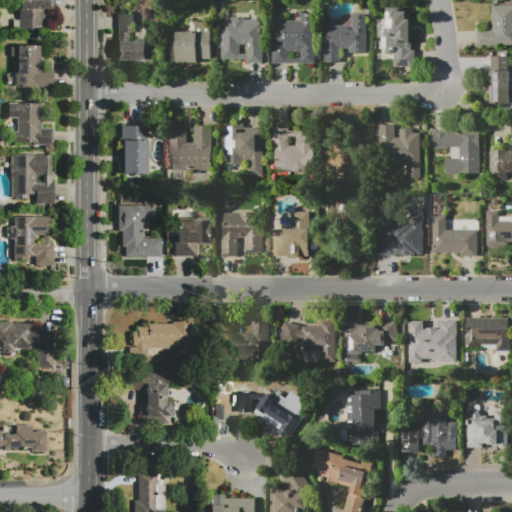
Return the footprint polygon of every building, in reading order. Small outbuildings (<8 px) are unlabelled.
[(18,29),(18,0),(52,0),(52,10),(45,10),(45,29),(18,29)] [(511,45),(477,45),(477,29),(492,29),(492,5),(511,5),(511,45)] [(386,54),(386,7),(401,7),(401,9),(411,9),(411,40),(412,40),(412,50),(415,50),(415,66),(393,66),(393,54),(386,54)] [(272,20),(300,20),(300,13),(316,13),(316,64),(273,64),(272,20)] [(117,61),(117,14),(135,14),(135,33),(128,33),(128,40),(150,40),(150,49),(154,49),(154,61),(117,61)] [(324,63),(324,22),(337,22),(337,25),(352,25),(352,15),(367,15),(368,52),(349,52),(349,49),(340,49),(340,62),(324,63)] [(222,59),(222,22),(231,22),(231,17),(245,17),(245,19),(262,19),(262,45),(264,45),(264,63),(246,63),(246,59),(222,59)] [(213,59),(199,59),(199,63),(171,63),(171,46),(177,46),(177,31),(194,31),(194,22),(213,22),(213,59)] [(7,72),(12,72),(12,56),(11,56),(11,46),(17,46),(17,45),(40,45),(40,72),(54,72),(54,89),(41,89),(41,96),(15,96),(15,89),(7,89),(7,72)] [(491,57),(511,57),(511,82),(511,95),(511,103),(491,103),(491,57)] [(7,103),(43,103),(43,128),(53,128),(53,145),(16,145),(16,142),(12,142),(12,131),(16,131),(16,118),(7,118),(7,103)] [(511,116),(511,172),(510,172),(510,178),(489,178),(489,151),(492,151),(492,150),(508,150),(508,151),(511,151),(511,116)] [(422,178),(407,178),(406,162),(378,162),(378,125),(395,125),(395,137),(400,137),(400,128),(411,128),(411,125),(421,125),(422,178)] [(119,173),(119,126),(147,126),(147,173),(119,173)] [(169,170),(169,129),(188,129),(188,142),(195,142),(195,126),(216,126),(216,170),(169,170)] [(264,128),(264,173),(249,173),(249,152),(240,152),(240,128),(264,128)] [(273,129),(290,129),(290,131),(301,131),(301,132),(316,132),(316,167),(306,167),(306,171),(292,171),(292,167),(275,167),(275,142),(273,142),(273,129)] [(447,174),(447,158),(459,158),(459,147),(449,147),(449,149),(434,149),(434,131),(481,131),(481,174),(447,174)] [(10,154),(54,154),(54,206),(34,206),(34,198),(10,198),(10,154)] [(118,205),(154,205),(154,219),(142,219),(142,237),(161,237),(161,257),(124,258),(124,247),(121,247),(121,232),(118,232),(118,205)] [(379,255),(423,255),(421,207),(407,208),(407,219),(389,219),(389,215),(378,216),(379,255)] [(487,210),(499,210),(499,216),(499,221),(511,221),(511,243),(508,243),(508,245),(487,245),(487,210)] [(274,229),(293,229),(293,211),(311,211),(311,256),(274,256),(274,229)] [(218,256),(218,213),(255,213),(255,216),(263,216),(263,231),(269,231),(270,250),(264,250),(264,253),(245,253),(245,239),(238,239),(238,256),(218,256)] [(433,215),(446,215),(446,217),(448,216),(449,216),(450,217),(452,217),(454,219),(456,220),(458,220),(460,219),(462,218),(463,218),(465,219),(467,220),(468,222),(468,224),(468,230),(478,230),(478,258),(459,258),(459,254),(434,254),(433,215)] [(13,216),(50,216),(50,243),(53,243),(54,266),(51,266),(51,270),(26,270),(26,260),(13,260),(13,216)] [(173,258),(173,218),(213,218),(213,245),(198,245),(198,257),(173,258)] [(467,317),(511,318),(511,354),(487,354),(487,348),(467,348),(467,317)] [(0,321),(38,321),(38,329),(55,329),(55,370),(36,370),(36,346),(32,346),(32,349),(14,349),(14,352),(2,352),(2,343),(0,343),(0,321)] [(219,332),(252,332),(252,321),(277,321),(277,351),(268,350),(268,361),(218,360),(219,332)] [(345,321),(359,321),(359,332),(361,332),(361,325),(377,326),(377,329),(381,329),(381,330),(386,330),(386,345),(378,345),(378,355),(359,355),(359,361),(344,361),(345,321)] [(129,355),(129,347),(134,347),(134,346),(132,346),(133,331),(138,331),(138,326),(147,326),(147,323),(171,324),(172,322),(193,322),(193,345),(171,345),(171,349),(148,349),(148,355),(129,355)] [(301,330),(302,330),(302,326),(317,326),(317,325),(322,325),(322,322),(337,322),(336,363),(322,363),(322,352),(321,352),(321,357),(319,357),(318,359),(317,360),(316,361),(313,363),(310,363),(307,363),(306,362),(304,361),(301,359),(300,356),(298,356),(297,356),(297,344),(281,341),(286,322),(302,325),(301,330)] [(457,322),(457,363),(442,363),(442,358),(423,358),(423,363),(409,363),(409,322),(425,322),(425,329),(440,329),(440,322),(457,322)] [(171,404),(171,417),(164,417),(164,424),(140,424),(140,414),(139,414),(139,406),(140,406),(140,404),(145,404),(145,384),(166,384),(166,404),(171,404)] [(348,445),(348,390),(381,390),(381,402),(379,402),(378,439),(371,439),(371,445),(348,445)] [(226,393),(291,394),(291,409),(289,409),(289,415),(298,428),(298,437),(284,437),(274,426),(271,426),(271,420),(261,419),(261,415),(226,415),(226,393)] [(468,448),(468,415),(472,415),(472,413),(473,413),(473,411),(475,411),(479,411),(480,411),(480,413),(481,413),(481,415),(484,415),(484,419),(496,419),(496,411),(509,411),(509,447),(506,449),(502,449),(500,447),(500,445),(489,445),(489,443),(484,443),(484,448),(468,448)] [(402,429),(423,429),(423,412),(448,412),(448,421),(459,421),(459,447),(437,447),(437,444),(423,444),(423,438),(420,438),(420,451),(402,451),(402,429)] [(0,447),(0,432),(2,432),(2,440),(3,440),(3,434),(14,434),(14,432),(15,432),(15,426),(31,426),(31,432),(35,432),(35,431),(46,431),(46,451),(30,451),(30,448),(11,448),(11,449),(3,449),(3,445),(2,445),(2,447),(0,447)] [(317,477),(319,471),(312,469),(318,448),(345,456),(344,458),(362,464),(363,460),(374,464),(364,496),(366,496),(361,511),(344,511),(352,488),(317,477)] [(134,511),(134,474),(155,474),(155,510),(164,510),(164,511),(134,511)] [(270,511),(271,491),(288,491),(289,490),(292,490),(294,491),(295,492),(296,494),(307,494),(307,510),(299,510),(299,511),(270,511)] [(208,511),(209,494),(228,495),(228,498),(255,498),(255,511),(208,511)]
